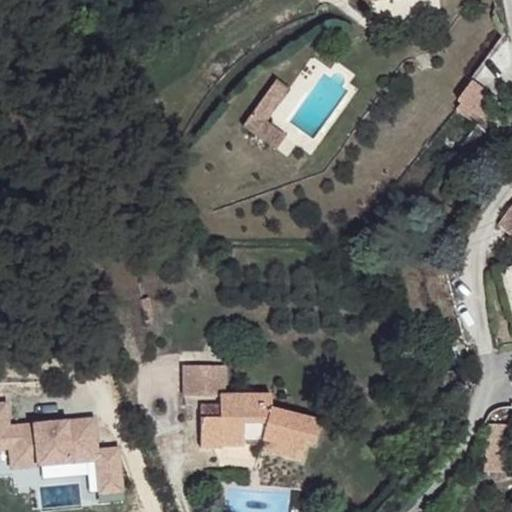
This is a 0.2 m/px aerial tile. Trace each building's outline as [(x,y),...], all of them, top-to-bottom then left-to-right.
[(427,0),(368,0),(378,45),(435,33),(427,0)] [(305,83),(264,123),(292,152),(304,139),(285,120),(314,92),(305,83)] [(471,88),(462,101),(481,118),(484,121),(495,109),(471,88)] [(462,101),(457,106),(477,122),(481,118),(462,101)] [(457,106),(455,109),(460,112),(470,120),(475,125),(477,122),(457,106)] [(470,120),(460,112),(425,151),(434,159),(470,120)] [(484,121),(480,125),(485,130),(490,126),(484,121)] [(511,205),(498,225),(509,233),(506,237),(510,240),(511,237),(511,205)] [(511,265),(496,271),(511,328),(511,265)] [(439,349),(422,355),(429,374),(446,369),(443,359),(439,349)] [(220,415),(200,416),(199,446),(221,445),(221,441),(243,440),(243,434),(262,433),(261,448),(301,456),(308,439),(316,441),(322,418),(273,406),(272,394),(220,393),(220,415)] [(96,449),(94,419),(9,426),(7,402),(0,402),(0,453),(6,453),(7,477),(81,471),(83,501),(122,498),(118,448),(96,449)]
